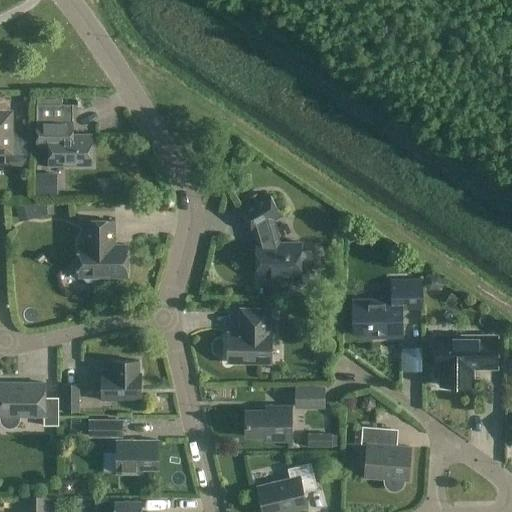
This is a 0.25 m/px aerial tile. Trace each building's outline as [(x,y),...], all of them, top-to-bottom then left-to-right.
[(48,166),(91,166),(91,134),(73,134),(73,121),(62,121),(62,104),(37,104),(37,147),(48,147),(48,166)] [(0,112),(0,152),(4,152),(28,152),(29,132),(24,128),(11,128),(11,112),(0,112)] [(52,195),(53,176),(34,176),(34,195),(52,195)] [(300,242),(280,242),(273,219),(281,215),(268,193),(240,210),(253,231),(256,229),(260,243),(256,243),(256,277),(281,277),(281,280),(300,280),(300,269),(309,269),(313,265),(313,254),(309,251),(300,251),(300,242)] [(18,221),(36,217),(32,202),(15,206),(18,221)] [(54,213),(53,202),(35,203),(36,214),(54,213)] [(115,244),(114,220),(85,220),(85,244),(79,244),(79,277),(83,277),(87,281),(94,281),(98,277),(127,277),(127,244),(115,244)] [(350,242),(362,237),(356,222),(344,227),(350,242)] [(424,278),(425,284),(429,287),(439,287),(443,283),(442,278),(438,274),(428,274),(424,278)] [(422,307),(421,280),(391,280),(392,299),(352,300),(353,334),(383,333),(383,336),(402,336),(402,307),(422,307)] [(270,309),(240,309),(240,324),(242,324),(242,333),(227,332),(227,362),(271,362),(272,333),(269,333),(270,309)] [(436,337),(436,366),(442,366),(442,385),(471,385),(471,366),(496,366),(496,337),(436,337)] [(423,368),(423,347),(409,347),(409,368),(423,368)] [(101,393),(101,400),(140,399),(140,402),(141,402),(141,372),(139,372),(139,360),(109,359),(109,360),(112,360),(111,372),(101,372),(101,378),(98,382),(98,390),(101,393)] [(0,382),(0,420),(0,421),(1,422),(1,423),(3,424),(5,426),(6,427),(8,427),(10,427),(13,426),(14,426),(16,425),(16,424),(17,424),(18,422),(18,421),(19,420),(19,418),(20,417),(19,416),(43,416),(43,425),(58,425),(58,397),(44,397),(44,382),(0,382)] [(62,383),(63,411),(80,410),(80,383),(62,383)] [(296,388),(296,406),(323,406),(323,388),(296,388)] [(292,440),(292,406),(265,406),(265,410),(245,410),(245,436),(265,436),(265,440),(292,440)] [(89,436),(123,436),(123,418),(89,418),(89,436)] [(389,445),(389,441),(390,428),(362,426),(361,444),(367,444),(364,477),(385,478),(385,483),(388,488),(393,490),(398,488),(402,485),(403,480),(408,480),(410,446),(389,445)] [(117,440),(117,441),(117,473),(142,473),(142,468),(157,468),(157,440),(117,440)] [(257,486),(263,511),(284,511),(307,507),(303,490),(316,487),(310,463),(287,468),(290,478),(257,486)] [(75,493),(75,479),(62,479),(62,493),(75,493)] [(44,511),(45,495),(27,495),(26,511),(44,511)] [(140,511),(141,501),(115,501),(114,511),(140,511)]
